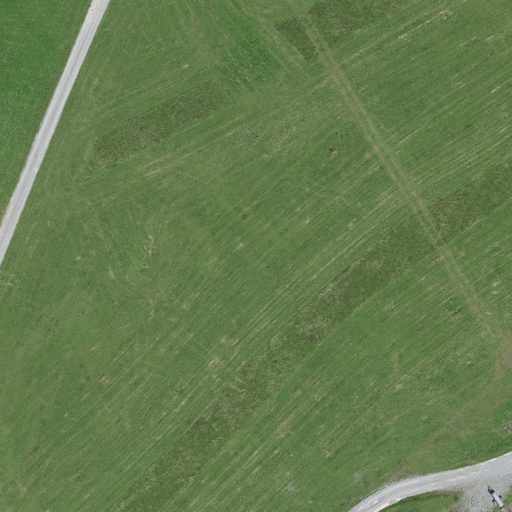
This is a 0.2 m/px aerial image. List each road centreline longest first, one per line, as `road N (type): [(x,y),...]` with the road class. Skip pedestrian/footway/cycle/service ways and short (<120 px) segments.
road 1 (unclassified): [(109,0),(0,254)]
road 2 (track): [(511,465),(397,487),(366,511)]
